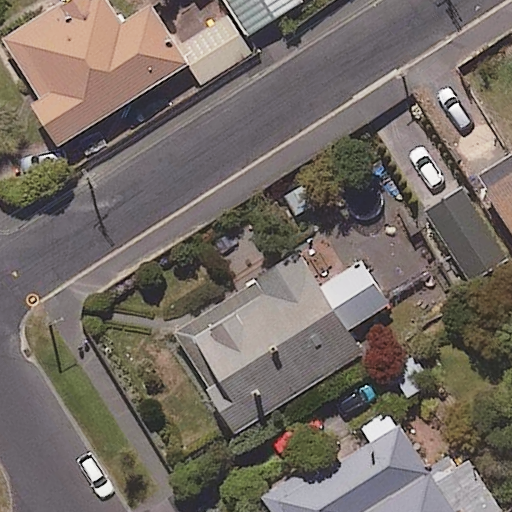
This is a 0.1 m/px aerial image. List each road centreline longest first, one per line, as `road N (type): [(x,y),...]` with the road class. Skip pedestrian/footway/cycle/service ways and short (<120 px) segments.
road 1 (residential): [(438,0),(0,278)]
road 2 (residential): [(74,511),(0,383)]
